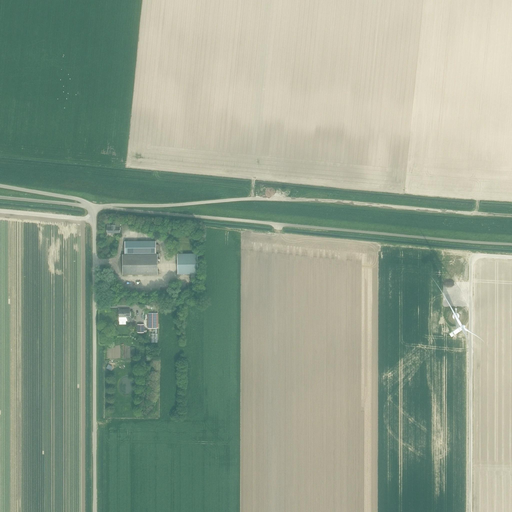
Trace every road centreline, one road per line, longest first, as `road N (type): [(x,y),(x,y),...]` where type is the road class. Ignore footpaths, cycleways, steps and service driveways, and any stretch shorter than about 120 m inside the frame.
road 1 (unclassified): [(511,244),(92,207)]
road 2 (track): [(477,200),(475,213),(242,198),(92,207)]
road 3 (unclassified): [(94,511),(92,207)]
